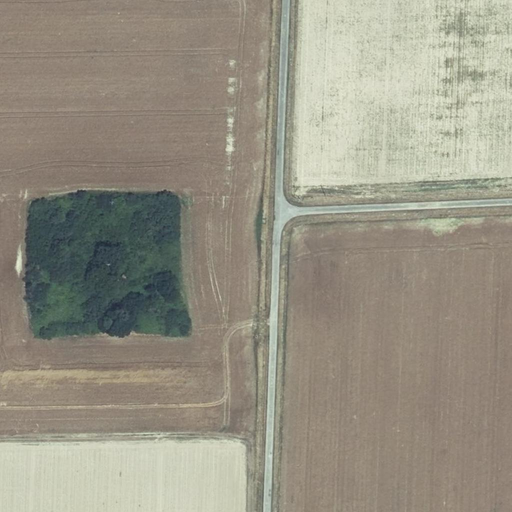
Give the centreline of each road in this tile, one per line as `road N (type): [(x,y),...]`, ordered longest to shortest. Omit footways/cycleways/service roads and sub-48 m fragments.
road 1 (unclassified): [(267,511),(279,211)]
road 2 (residential): [(511,201),(279,211)]
road 3 (unclassified): [(279,211),(285,0)]
